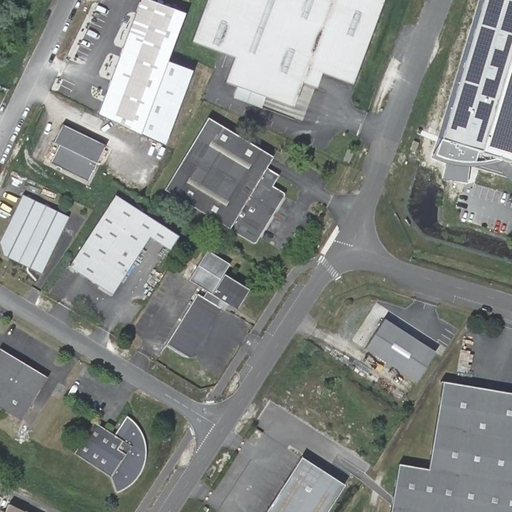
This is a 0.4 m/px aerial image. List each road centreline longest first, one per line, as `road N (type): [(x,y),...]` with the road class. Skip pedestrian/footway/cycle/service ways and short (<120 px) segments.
road 1 (residential): [(439,0),(349,257)]
road 2 (residential): [(221,428),(0,294)]
road 3 (residential): [(349,257),(324,272),(221,428)]
road 4 (residential): [(349,257),(511,304)]
road 5 (residential): [(0,137),(67,0)]
